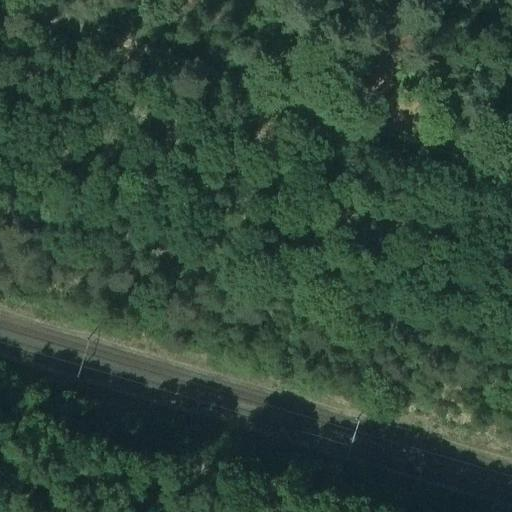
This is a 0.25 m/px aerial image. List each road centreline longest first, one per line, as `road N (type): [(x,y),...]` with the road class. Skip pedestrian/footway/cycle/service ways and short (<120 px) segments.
road 1 (track): [(5,0),(511,166)]
road 2 (track): [(0,418),(344,511)]
